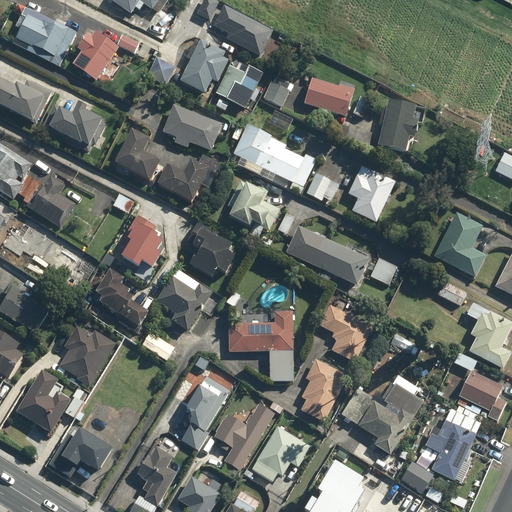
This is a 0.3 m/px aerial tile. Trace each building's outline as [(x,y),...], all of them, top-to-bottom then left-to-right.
[(108,0),(107,2),(129,16),(134,10),(138,13),(143,6),(151,12),(159,0),(108,0)] [(209,23),(218,5),(207,0),(203,0),(196,16),(209,23)] [(211,26),(228,36),(225,41),(258,60),(264,49),(272,34),(222,6),(211,26)] [(75,36),(67,32),(53,25),(51,29),(45,25),(47,21),(29,12),(27,16),(15,40),(53,60),(54,58),(62,62),(75,36)] [(76,52),(80,54),(71,67),(95,84),(118,51),(94,34),(90,40),(86,37),(76,52)] [(121,37),(116,48),(133,57),(138,46),(121,37)] [(227,63),(221,60),(224,55),(199,43),(180,83),(204,95),(210,83),(216,86),(227,63)] [(165,89),(175,69),(155,60),(146,80),(165,89)] [(235,63),(231,70),(227,68),(214,94),(221,98),(244,110),(261,76),(235,63)] [(338,87),(337,90),(310,82),(303,107),(345,120),(350,103),(354,92),(338,87)] [(13,87),(12,91),(0,85),(0,110),(32,126),(39,111),(43,103),(46,104),(51,95),(25,83),(21,91),(13,87)] [(368,101),(355,97),(349,115),(362,120),(368,101)] [(418,123),(412,122),(415,109),(386,103),(377,148),(406,154),(409,141),(414,142),(418,123)] [(75,107),(70,116),(53,107),(41,129),(87,153),(95,138),(102,122),(95,119),(94,120),(83,114),(84,112),(75,107)] [(161,135),(174,140),(172,145),(187,151),(189,146),(208,154),(218,128),(171,109),(161,135)] [(302,162),(283,153),(286,147),(245,128),(241,137),(231,158),(291,187),(302,162)] [(129,133),(122,148),(113,166),(150,184),(159,166),(140,157),(148,142),(129,133)] [(0,195),(12,203),(21,188),(14,183),(16,180),(21,183),(30,169),(0,149),(0,195)] [(511,159),(503,154),(493,173),(511,182),(511,159)] [(188,164),(182,178),(166,169),(156,188),(190,206),(198,191),(207,173),(188,164)] [(364,184),(362,183),(355,179),(347,197),(354,200),(348,214),(375,226),(393,186),(369,175),(364,184)] [(320,203),(322,199),(330,203),(338,187),(315,176),(309,186),(305,195),(320,203)] [(75,206),(58,196),(64,187),(50,179),(44,187),(41,185),(25,209),(60,231),(75,206)] [(227,208),(232,211),(227,220),(259,237),(261,232),(268,236),(281,211),(263,201),(265,197),(240,183),(227,208)] [(131,203),(118,196),(112,208),(125,215),(131,203)] [(295,220),(284,214),(275,232),(286,238),(295,220)] [(486,256),(472,250),(482,228),(455,215),(433,260),(453,270),(474,280),(486,256)] [(119,246),(126,250),(119,262),(136,273),(140,267),(149,273),(159,257),(156,255),(162,244),(151,237),(156,229),(136,217),(119,246)] [(236,258),(228,254),(234,243),(197,224),(186,246),(196,251),(187,269),(211,281),(216,273),(226,278),(236,258)] [(52,281),(73,294),(83,277),(72,270),(80,257),(31,227),(26,236),(15,230),(3,250),(20,261),(24,255),(56,275),(52,281)] [(303,273),(307,266),(313,269),(310,275),(318,278),(316,281),(326,286),(331,277),(354,289),(367,262),(366,261),(369,256),(347,245),(344,251),(325,241),(326,239),(311,232),(310,234),(296,227),(283,254),(299,262),(296,269),(303,273)] [(511,254),(494,289),(511,298),(511,254)] [(396,269),(379,261),(371,280),(388,288),(396,269)] [(128,294),(119,289),(124,282),(107,272),(92,296),(100,301),(96,306),(137,332),(146,317),(129,306),(133,300),(127,297),(128,294)] [(155,305),(175,317),(170,324),(188,335),(211,296),(194,286),(174,273),(155,305)] [(49,312),(28,299),(32,292),(15,282),(11,288),(8,287),(0,299),(0,315),(34,337),(49,312)] [(467,295),(449,285),(441,298),(459,309),(467,295)] [(233,310),(240,298),(231,293),(225,305),(233,310)] [(465,318),(477,324),(469,338),(475,341),(467,356),(503,375),(511,358),(501,352),(511,330),(511,327),(505,324),(471,306),(465,318)] [(371,330),(328,307),(309,341),(352,364),(371,330)] [(269,385),(274,385),(292,384),(291,314),(272,315),(273,326),(228,326),(228,355),(269,354),(269,385)] [(76,379),(75,382),(89,390),(116,345),(95,333),(92,339),(75,329),(63,350),(67,352),(58,368),(76,379)] [(174,350),(143,332),(134,346),(166,364),(174,350)] [(0,375),(7,380),(18,363),(22,357),(14,352),(18,346),(0,334),(0,375)] [(298,414),(323,425),(346,378),(313,362),(304,382),(309,384),(300,403),(303,404),(298,414)] [(507,402),(498,398),(503,389),(470,372),(456,399),(468,405),(465,410),(473,414),(496,425),(507,402)] [(56,395),(52,401),(48,399),(57,383),(40,373),(16,414),(43,431),(50,435),(70,403),(56,395)] [(198,433),(216,402),(223,405),(229,393),(205,380),(198,392),(196,390),(181,417),(189,421),(186,426),(189,427),(180,443),(197,453),(206,437),(198,433)] [(356,427),(378,441),(374,447),(389,456),(422,403),(396,387),(382,409),(371,403),(356,427)] [(212,440),(231,450),(223,464),(240,474),(273,418),(256,408),(244,427),(226,417),(212,440)] [(424,449),(426,450),(423,458),(435,463),(430,475),(453,485),(474,438),(451,428),(443,424),(436,440),(430,437),(424,449)] [(74,464),(91,474),(106,450),(71,428),(48,465),(67,477),(74,464)] [(272,485),(277,477),(282,480),(290,467),(295,471),(309,450),(296,442),(277,430),(251,471),(272,485)] [(136,476),(153,486),(143,501),(137,497),(128,511),(154,511),(175,477),(166,471),(172,460),(156,451),(150,461),(147,459),(136,476)] [(345,511),(363,484),(327,462),(296,511),(345,511)] [(433,478),(411,464),(399,483),(421,497),(433,478)] [(207,479),(202,488),(189,480),(177,501),(189,509),(187,511),(210,511),(219,499),(224,489),(207,479)] [(442,497),(429,489),(424,497),(437,505),(442,497)] [(253,511),(258,504),(240,494),(231,507),(230,506),(225,511),(253,511)]
